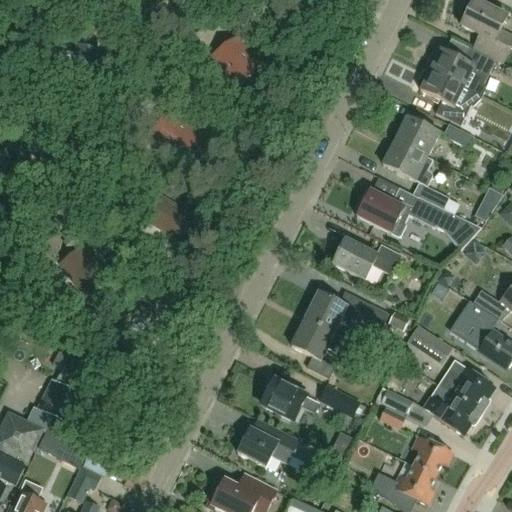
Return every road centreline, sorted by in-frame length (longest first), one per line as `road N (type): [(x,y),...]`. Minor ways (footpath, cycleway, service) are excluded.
road 1 (residential): [(145,511),(402,0)]
road 2 (track): [(173,52),(35,0)]
